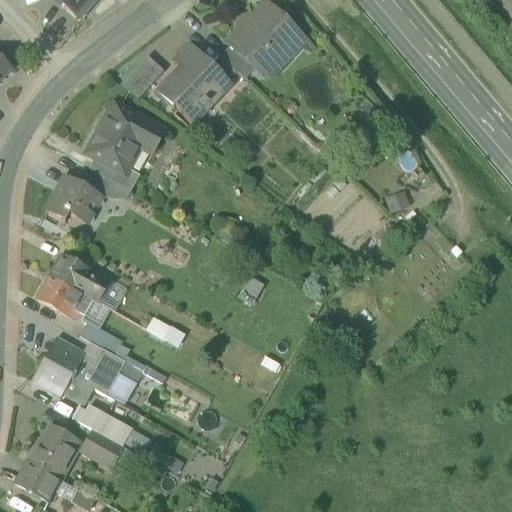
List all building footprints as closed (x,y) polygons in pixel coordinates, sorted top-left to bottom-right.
[(53,0),(78,21),(96,0),(53,0)] [(229,49),(253,72),(268,57),(266,55),(273,52),(283,62),(284,63),(303,43),(266,7),(227,47),(229,49)] [(174,111),(194,129),(207,114),(203,111),(228,84),(188,46),(172,64),(178,70),(181,73),(177,78),(174,75),(154,95),(173,113),(174,111)] [(219,60),(244,83),(254,73),(253,72),(229,49),(219,60)] [(253,72),(254,73),(263,81),(283,62),(273,52),(266,55),(268,57),(253,72)] [(119,89),(138,102),(163,75),(146,60),(119,89)] [(0,61),(0,82),(11,72),(0,61)] [(97,163),(135,185),(162,136),(113,109),(86,157),(97,163)] [(97,163),(91,175),(111,186),(129,196),(135,185),(97,163)] [(103,202),(111,186),(91,175),(83,189),(100,199),(100,201),(103,202)] [(68,219),(81,226),(87,215),(91,217),(100,201),(100,199),(83,189),(65,180),(45,215),(64,226),(68,219)] [(84,228),(91,217),(87,215),(81,226),(84,228)] [(48,280),(92,305),(97,308),(109,285),(60,258),(48,280)] [(247,307),(260,288),(247,279),(234,299),(247,307)] [(83,320),(92,305),(48,280),(35,303),(74,324),(78,317),(83,320)] [(175,350),(182,336),(149,320),(142,334),(175,350)] [(78,341),(90,347),(101,354),(113,360),(121,345),(87,326),(78,341)] [(42,364),(72,380),(81,365),(84,358),(55,341),(42,364)] [(91,371),(94,366),(101,354),(90,347),(84,358),(81,365),(91,371)] [(113,360),(101,354),(94,366),(117,379),(124,367),(113,360)] [(59,403),(62,398),(72,380),(42,364),(30,387),(59,403)] [(92,392),(105,399),(117,379),(94,366),(91,371),(81,365),(72,380),(92,392)] [(124,367),(117,379),(105,399),(122,409),(122,408),(123,409),(141,376),(124,367)] [(92,392),(72,380),(62,398),(83,410),(92,392)] [(92,435),(121,452),(131,433),(88,409),(85,415),(77,411),(70,423),(92,435)] [(26,466),(59,484),(60,485),(80,448),(51,432),(43,446),(39,443),(26,466)] [(83,451),(112,468),(121,452),(92,435),(83,451)] [(233,446),(240,449),(244,443),(237,439),(233,446)] [(109,473),(112,468),(83,451),(80,457),(109,473)] [(154,453),(148,465),(176,478),(181,466),(154,453)] [(52,496),(59,484),(26,466),(14,488),(47,506),(52,496)] [(64,487),(60,485),(59,484),(52,496),(69,506),(75,495),(75,494),(64,488),(64,487)] [(69,506),(80,511),(89,511),(93,505),(75,495),(69,506)]
